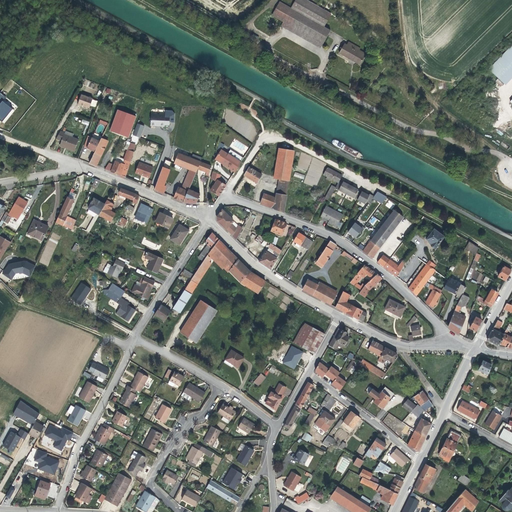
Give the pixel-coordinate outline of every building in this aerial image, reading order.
[(279,0),(271,14),(283,22),(320,44),(328,30),(279,0)] [(283,22),(281,26),(318,49),(320,44),(283,22)] [(344,45),(339,54),(359,66),(365,55),(358,51),(359,49),(348,43),(346,46),(344,45)] [(505,85),(511,77),(511,44),(488,69),(505,85)] [(0,92),(0,119),(5,123),(15,110),(3,101),(6,97),(0,92)] [(90,99),(83,96),(82,96),(78,104),(86,107),(89,108),(93,100),(90,99)] [(109,131),(123,137),(126,138),(134,116),(116,110),(111,125),(109,131)] [(260,114),(257,113),(252,123),(255,125),(261,115),(260,114)] [(149,114),(149,126),(154,126),(154,124),(158,125),(158,126),(163,126),(163,124),(168,124),(168,116),(164,116),(164,115),(149,114)] [(144,126),(137,123),(133,135),(140,138),(144,126)] [(78,141),(72,138),(63,135),(64,133),(63,132),(61,131),(56,139),(58,140),(60,141),(58,146),(67,149),(74,152),(78,141)] [(103,131),(100,137),(106,140),(107,140),(110,134),(103,131)] [(90,137),(86,148),(93,151),(98,141),(90,137)] [(93,151),(93,152),(100,156),(106,142),(105,141),(106,140),(100,137),(98,141),(93,151)] [(242,158),(228,149),(225,153),(219,149),(213,159),(233,171),(239,162),(242,158)] [(277,149),(272,178),(277,180),(274,198),(273,203),(272,208),(282,212),(292,151),(277,149)] [(108,163),(104,169),(124,177),(132,152),(131,152),(127,150),(123,160),(125,161),(123,164),(114,161),(113,165),(108,163)] [(93,152),(88,163),(95,166),(100,156),(93,152)] [(172,163),(189,170),(187,175),(189,176),(186,184),(189,185),(195,169),(198,162),(176,153),(172,163)] [(164,159),(161,167),(166,169),(169,161),(168,161),(164,159)] [(136,162),(133,173),(138,174),(141,175),(148,178),(151,167),(136,162)] [(198,162),(195,169),(204,173),(203,176),(204,177),(206,177),(208,166),(198,162)] [(248,166),(243,174),(254,182),(260,174),(248,166)] [(161,167),(155,183),(162,185),(167,170),(166,169),(161,167)] [(326,167),(322,174),(335,181),(339,174),(326,167)] [(214,182),(209,190),(217,196),(224,185),(217,181),(218,180),(217,179),(209,176),(209,179),(211,179),(211,180),(214,182)] [(334,187),(333,188),(356,200),(360,192),(356,190),(357,189),(342,181),(341,182),(337,180),(336,182),(334,187)] [(155,183),(153,190),(162,193),(164,186),(162,185),(155,183)] [(330,185),(323,198),(327,200),(333,188),(334,187),(330,185)] [(176,188),(172,198),(182,202),(186,192),(183,191),(176,188)] [(119,189),(117,194),(120,196),(132,200),(134,194),(119,189)] [(186,192),(182,202),(194,203),(197,195),(187,190),(186,192)] [(360,192),(356,200),(363,204),(367,196),(369,197),(371,195),(368,194),(368,195),(360,191),(360,192)] [(371,197),(380,204),(385,197),(376,191),(371,197)] [(262,194),(260,198),(273,203),(274,198),(262,194)] [(103,205),(97,215),(109,221),(113,214),(108,211),(112,205),(107,202),(110,198),(108,197),(108,196),(103,205)] [(17,197),(8,212),(9,213),(11,210),(16,214),(18,211),(19,212),(23,205),(25,202),(24,201),(17,197)] [(65,198),(54,222),(67,229),(69,230),(70,230),(74,221),(64,216),(71,200),(65,198)] [(260,198),(258,203),(272,208),(273,203),(260,198)] [(92,199),(85,211),(89,213),(91,211),(95,214),(93,216),(86,229),(88,231),(97,215),(103,205),(92,199)] [(385,205),(391,210),(395,205),(389,200),(385,205)] [(139,204),(136,211),(144,214),(141,221),(145,222),(147,216),(148,216),(150,209),(139,204)] [(324,205),(320,214),(328,219),(326,221),(335,226),(341,214),(324,205)] [(220,210),(216,217),(216,221),(227,232),(232,226),(229,223),(231,221),(220,210)] [(393,210),(368,241),(377,248),(401,217),(393,210)] [(158,213),(154,222),(167,228),(171,219),(158,213)] [(121,217),(118,224),(124,227),(127,220),(121,217)] [(32,220),(31,223),(45,229),(46,227),(32,220)] [(273,220),(269,231),(280,235),(284,224),(273,220)] [(353,222),(347,231),(354,237),(362,227),(359,225),(358,226),(353,222)] [(31,223),(26,234),(40,240),(45,229),(31,223)] [(178,225),(168,239),(177,245),(187,231),(178,225)] [(235,229),(231,236),(235,240),(241,228),(239,227),(239,226),(237,225),(237,226),(236,226),(235,229)] [(432,229),(424,239),(430,243),(429,245),(434,248),(443,237),(432,229)] [(297,232),(292,241),(306,250),(311,242),(297,232)] [(206,245),(197,257),(202,261),(207,254),(209,251),(217,240),(211,233),(203,243),(206,245)] [(0,256),(8,242),(0,237),(0,256)] [(42,255),(39,262),(48,266),(58,241),(49,238),(43,256),(42,255)] [(157,249),(159,244),(143,239),(141,244),(157,249)] [(217,240),(209,251),(223,266),(239,282),(256,293),(264,281),(248,271),(217,240)] [(328,241),(324,247),(330,251),(334,245),(328,241)] [(368,241),(361,251),(370,258),(378,248),(377,248),(368,241)] [(467,242),(463,248),(474,255),(474,254),(477,248),(467,242)] [(267,244),(266,246),(278,254),(280,251),(269,244),(268,245),(267,244)] [(314,259),(313,261),(314,262),(320,267),(330,251),(324,247),(315,260),(314,259)] [(140,251),(137,258),(143,268),(155,274),(161,260),(140,251)] [(209,251),(207,254),(209,255),(208,256),(210,258),(220,269),(223,266),(209,251)] [(342,251),(339,254),(343,256),(344,255),(350,260),(349,261),(354,265),(357,261),(342,251)] [(264,252),(258,261),(269,269),(275,259),(264,252)] [(193,275),(172,308),(179,313),(190,295),(189,295),(209,263),(207,262),(210,258),(208,256),(209,255),(207,254),(202,261),(193,275)] [(381,255),(376,262),(394,276),(400,269),(381,255)] [(34,267),(9,257),(2,275),(14,279),(15,275),(30,280),(34,267)] [(103,267),(101,272),(114,278),(118,270),(119,271),(122,264),(113,260),(110,267),(109,266),(107,269),(103,267)] [(428,261),(407,288),(414,295),(424,282),(433,270),(431,269),(434,265),(428,261)] [(355,273),(348,282),(348,283),(353,286),(355,283),(360,277),(361,278),(364,274),(369,277),(373,272),(362,265),(355,273)] [(501,268),(497,276),(503,280),(509,270),(502,266),(502,267),(501,266),(500,268),(501,268)] [(350,269),(343,278),(348,282),(355,273),(350,269)] [(375,274),(364,285),(368,290),(380,279),(375,274)] [(133,285),(132,288),(140,291),(138,296),(140,297),(145,299),(153,282),(143,277),(138,288),(133,285)] [(448,279),(443,288),(459,297),(460,295),(464,287),(461,286),(457,284),(453,282),(448,279)] [(306,280),(301,290),(329,305),(334,295),(316,285),(318,282),(313,280),(312,283),(306,280)] [(91,289),(81,282),(69,300),(79,307),(91,289)] [(318,282),(316,285),(334,295),(336,292),(318,282)] [(348,283),(342,292),(348,295),(349,296),(354,287),(353,286),(348,283)] [(127,322),(134,310),(127,306),(119,300),(120,298),(123,292),(118,289),(117,288),(111,284),(106,290),(102,292),(103,295),(109,300),(120,307),(115,314),(120,317),(127,322)] [(358,292),(357,293),(363,297),(368,290),(364,285),(361,288),(359,291),(358,292)] [(433,287),(425,303),(431,306),(433,304),(434,302),(439,293),(440,291),(433,287)] [(490,289),(482,304),(488,307),(496,293),(490,289)] [(342,292),(334,307),(361,322),(364,316),(359,314),(360,311),(344,303),(348,295),(342,292)] [(459,297),(455,304),(461,306),(463,306),(467,298),(460,295),(459,297)] [(199,300),(175,338),(192,349),(217,311),(199,300)] [(388,300),(383,309),(399,317),(403,307),(388,300)] [(160,305),(153,315),(163,322),(170,311),(160,305)] [(452,312),(446,326),(457,334),(463,317),(452,312)] [(474,317),(468,328),(474,331),(480,320),(474,317)] [(496,320),(485,339),(496,345),(498,342),(502,335),(502,334),(495,331),(500,322),(496,320)] [(303,324),(293,343),(312,354),(323,334),(303,324)] [(417,325),(408,326),(410,335),(410,336),(419,334),(417,325)] [(337,328),(327,345),(331,347),(335,340),(343,345),(347,337),(343,335),(345,333),(337,328)] [(502,335),(498,342),(503,345),(505,341),(507,342),(509,337),(504,334),(506,330),(504,329),(502,334),(502,335)] [(371,341),(362,358),(364,358),(365,357),(370,359),(373,353),(378,356),(376,361),(381,363),(382,362),(383,359),(391,363),(396,357),(394,353),(371,341)] [(282,364),(295,369),(303,351),(290,346),(282,364)] [(230,350),(224,360),(232,365),(237,368),(243,358),(230,350)] [(361,359),(359,364),(367,369),(370,365),(361,359)] [(224,360),(222,363),(230,368),(232,365),(224,360)] [(351,360),(346,366),(352,371),(358,364),(352,360),(351,360)] [(482,361),(478,370),(486,374),(490,365),(482,361)] [(340,391),(347,382),(338,376),(340,372),(331,366),(329,369),(320,362),(313,371),(323,377),(324,375),(333,381),(330,385),(340,391)] [(104,378),(109,370),(99,364),(98,365),(94,363),(90,370),(95,372),(94,373),(104,378)] [(370,365),(367,369),(375,375),(378,370),(370,365)] [(174,370),(168,379),(178,385),(183,376),(174,370)] [(378,370),(375,375),(381,378),(385,372),(383,371),(382,373),(381,372),(378,370)] [(134,379),(129,387),(134,390),(138,392),(147,377),(137,372),(134,379)] [(258,376),(253,382),(257,386),(262,380),(258,376)] [(88,383),(79,399),(89,404),(97,388),(88,383)] [(306,383),(294,404),(299,407),(312,386),(306,383)] [(186,384),(181,391),(179,395),(186,399),(188,396),(198,402),(204,393),(196,388),(195,389),(186,384)] [(462,384),(460,389),(467,393),(470,389),(471,387),(468,385),(467,387),(462,384)] [(125,389),(118,402),(128,407),(134,394),(133,393),(134,390),(129,387),(125,385),(123,389),(125,389)] [(266,400),(262,407),(267,409),(267,410),(272,413),(280,398),(279,398),(283,391),(276,387),(271,394),(269,393),(265,400),(266,400)] [(383,387),(380,391),(389,398),(392,393),(383,387)] [(374,398),(372,401),(381,408),(389,398),(380,391),(378,394),(374,398)] [(420,392),(412,397),(419,407),(423,410),(431,405),(424,396),(423,397),(420,392)] [(326,394),(320,404),(323,405),(325,402),(325,403),(329,396),(326,394)] [(406,400),(401,406),(408,413),(411,410),(414,407),(406,400)] [(460,401),(457,406),(462,408),(460,412),(473,419),(478,410),(460,401)] [(160,403),(152,417),(161,422),(165,416),(166,416),(170,408),(160,403)] [(221,404),(215,412),(221,417),(219,420),(226,424),(233,412),(221,404)] [(294,404),(287,415),(293,419),(299,407),(294,404)] [(414,407),(411,410),(418,416),(423,410),(419,407),(416,404),(414,407)] [(67,421),(78,426),(86,410),(75,405),(74,407),(71,405),(67,412),(70,414),(67,421)] [(117,410),(111,419),(120,425),(121,423),(125,414),(117,410)] [(323,410),(318,417),(329,425),(334,418),(323,410)] [(492,410),(486,420),(495,425),(501,416),(492,410)] [(343,422),(341,425),(348,430),(351,428),(359,418),(350,411),(342,421),(343,422)] [(309,413),(304,422),(308,424),(312,418),(313,415),(309,413)] [(287,415),(279,429),(284,431),(286,428),(287,428),(293,419),(287,415)] [(242,419),(236,427),(246,435),(252,426),(242,419)] [(419,419),(413,431),(424,437),(430,424),(419,419)] [(486,420),(483,424),(492,430),(495,425),(486,420)] [(49,421),(44,436),(56,440),(53,447),(64,452),(72,431),(60,426),(49,421)] [(100,425),(93,438),(103,443),(110,430),(111,431),(113,428),(104,422),(102,426),(100,425)] [(34,423),(27,435),(33,439),(34,437),(37,439),(43,428),(34,423)] [(205,424),(196,440),(205,444),(214,429),(205,424)] [(408,427),(400,439),(403,442),(407,436),(406,436),(410,429),(408,427)] [(151,428),(142,445),(152,450),(158,439),(157,438),(160,432),(151,428)] [(413,431),(406,445),(417,451),(424,437),(413,431)] [(447,439),(440,453),(442,454),(440,457),(442,458),(442,459),(447,461),(455,443),(459,435),(451,431),(447,439)] [(305,432),(302,439),(310,442),(313,436),(305,432)] [(375,438),(365,452),(368,455),(375,446),(381,449),(384,444),(375,438)] [(192,448),(185,460),(195,465),(201,453),(204,455),(206,450),(194,444),(192,448)] [(241,444),(238,450),(241,451),(236,462),(247,466),(254,449),(241,444)] [(190,447),(184,459),(185,460),(192,448),(190,447)] [(395,447),(388,455),(401,466),(408,459),(395,447)] [(96,448),(90,461),(100,466),(107,454),(96,448)] [(37,469),(55,475),(59,460),(46,456),(47,453),(36,449),(33,461),(39,463),(37,469)] [(298,450),(294,461),(308,467),(313,455),(298,450)] [(137,452),(127,470),(134,477),(138,469),(142,471),(145,464),(142,462),(145,456),(137,452)] [(365,452),(360,460),(361,461),(363,462),(368,455),(365,452)] [(29,453),(15,478),(22,482),(27,473),(24,471),(27,465),(26,464),(31,454),(29,453)] [(355,457),(351,463),(357,467),(361,461),(360,460),(355,457)] [(343,458),(337,471),(344,474),(350,461),(343,458)] [(378,461),(372,470),(386,473),(388,468),(378,461)] [(83,470),(80,476),(89,481),(96,469),(87,464),(83,470)] [(424,464),(412,488),(422,492),(427,481),(428,482),(434,469),(424,464)] [(231,467),(222,483),(235,490),(243,474),(231,467)] [(361,469),(358,475),(361,477),(367,480),(369,476),(370,473),(361,469)] [(165,470),(159,480),(165,484),(167,481),(172,484),(176,476),(165,470)] [(105,495),(104,498),(117,505),(132,479),(118,472),(114,479),(105,495)] [(461,474),(458,480),(467,486),(470,479),(461,474)] [(361,477),(359,482),(371,488),(374,483),(367,480),(361,477)] [(393,478),(388,490),(396,493),(401,482),(393,478)] [(241,497),(210,481),(206,489),(237,505),(241,497)] [(43,482),(36,496),(44,500),(50,485),(43,482)] [(78,490),(74,499),(79,501),(80,499),(84,501),(84,500),(88,494),(91,488),(80,482),(78,485),(80,486),(77,490),(78,490)] [(283,482),(279,489),(286,493),(290,486),(283,482)] [(374,483),(371,488),(376,490),(375,492),(382,495),(379,499),(390,505),(396,493),(388,490),(375,483),(374,483)] [(511,485),(507,491),(506,490),(498,500),(502,503),(501,504),(501,506),(501,507),(502,509),(504,510),(505,510),(506,509),(508,508),(511,511),(511,485)] [(10,499),(15,489),(10,486),(5,496),(10,499)] [(336,487),(331,495),(358,511),(367,511),(370,508),(367,507),(336,487)] [(185,490),(180,500),(194,507),(199,498),(185,490)] [(463,490),(455,498),(463,505),(470,511),(477,502),(463,490)] [(298,504),(310,497),(306,491),(294,499),(298,504)] [(143,492),(134,507),(143,511),(144,511),(147,507),(154,497),(144,492),(143,492)] [(358,511),(331,495),(329,498),(349,511),(358,511)] [(154,497),(147,507),(152,511),(158,501),(156,499),(154,497)] [(453,510),(452,511),(456,511),(463,505),(455,498),(448,506),(453,510)] [(406,500),(400,511),(410,511),(415,504),(409,502),(406,500)]
